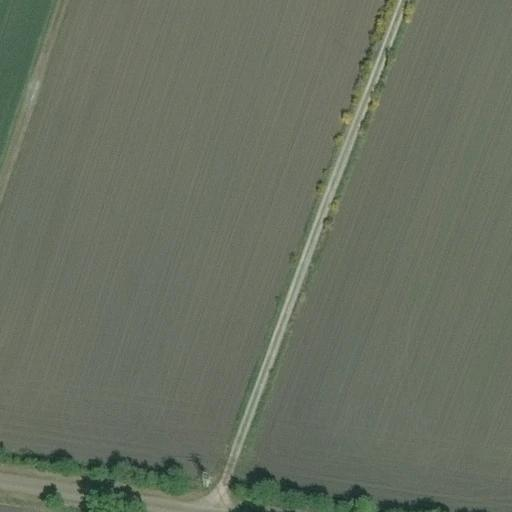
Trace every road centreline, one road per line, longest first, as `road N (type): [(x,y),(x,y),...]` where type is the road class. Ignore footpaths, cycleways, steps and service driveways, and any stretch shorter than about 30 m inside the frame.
road 1 (track): [(0,203),(65,0)]
road 2 (unclassified): [(180,511),(0,483)]
